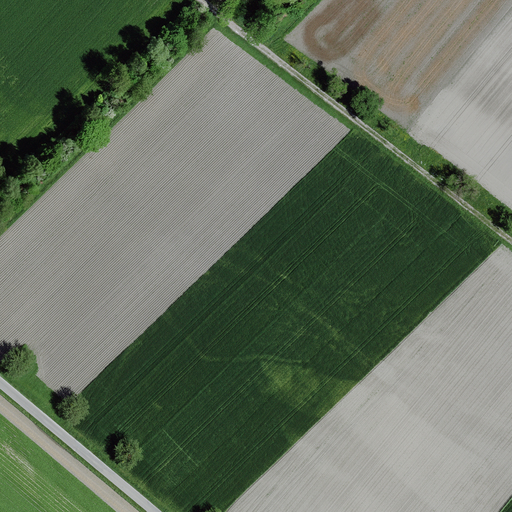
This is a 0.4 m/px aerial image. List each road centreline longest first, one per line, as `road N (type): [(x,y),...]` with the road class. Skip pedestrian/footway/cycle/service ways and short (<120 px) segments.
road 1 (track): [(195,0),(511,243)]
road 2 (unclassified): [(0,379),(161,511)]
